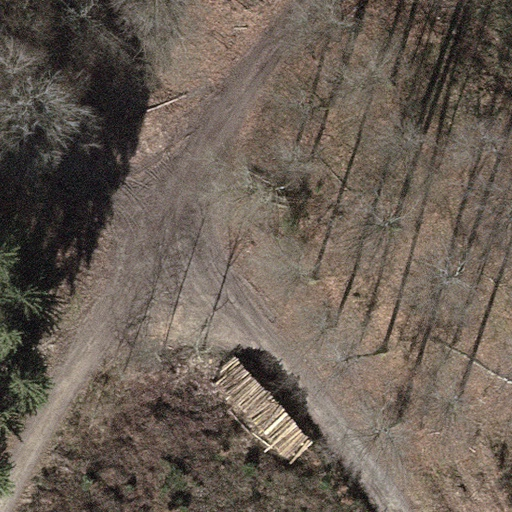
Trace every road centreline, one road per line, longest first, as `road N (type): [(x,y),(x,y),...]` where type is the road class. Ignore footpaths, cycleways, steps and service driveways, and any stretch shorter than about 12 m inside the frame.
road 1 (track): [(305,0),(137,234),(264,336),(396,511)]
road 2 (track): [(0,509),(137,234)]
road 3 (track): [(0,142),(137,234)]
